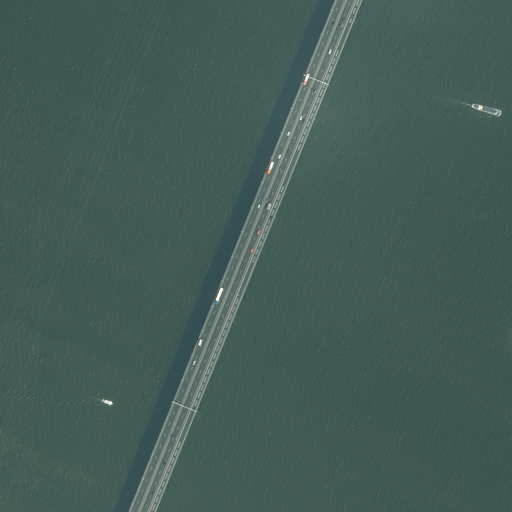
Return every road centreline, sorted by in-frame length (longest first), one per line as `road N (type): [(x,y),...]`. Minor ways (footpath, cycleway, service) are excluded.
road 1 (motorway): [(144,511),(351,0)]
road 2 (tertiary): [(153,511),(359,0)]
road 3 (motorway): [(341,0),(135,511)]
